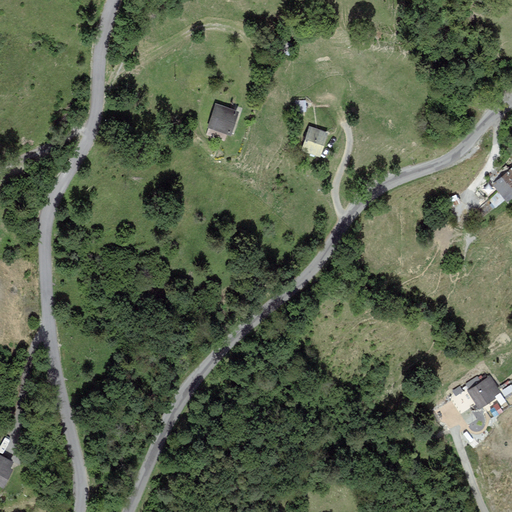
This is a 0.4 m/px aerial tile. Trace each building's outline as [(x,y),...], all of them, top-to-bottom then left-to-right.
[(216,99),(207,128),(230,135),(239,107),(216,99)] [(310,122),(301,146),(319,152),(328,129),(310,122)] [(511,164),(492,181),(507,198),(511,193),(511,164)] [(497,204),(505,196),(499,190),(491,198),(497,204)] [(499,394),(490,379),(468,393),(479,411),(496,400),(494,398),(499,394)] [(13,465),(0,457),(0,488),(3,491),(13,473),(9,471),(13,465)]
